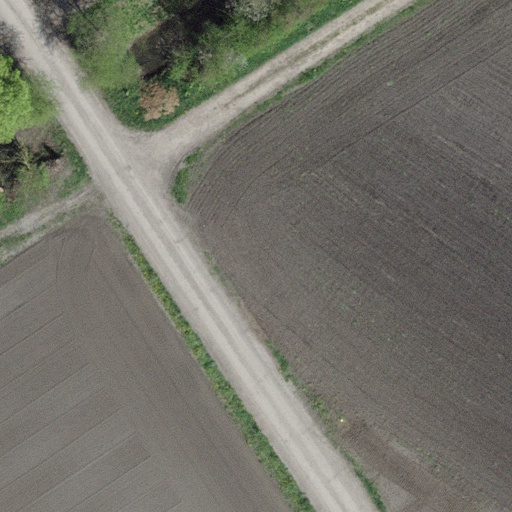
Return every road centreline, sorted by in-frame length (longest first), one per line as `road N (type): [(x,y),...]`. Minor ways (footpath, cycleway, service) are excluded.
road 1 (track): [(355,511),(152,195)]
road 2 (track): [(152,195),(445,0)]
road 3 (track): [(152,195),(47,24)]
